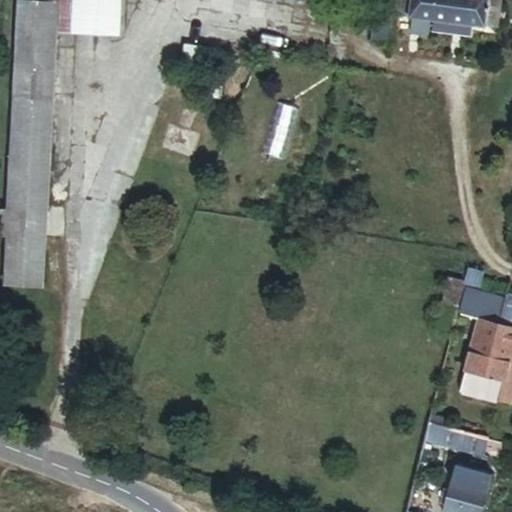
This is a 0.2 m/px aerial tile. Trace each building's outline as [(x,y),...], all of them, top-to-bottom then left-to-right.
[(16,0),(16,1),(53,3),(51,36),(117,39),(119,0),(16,0)] [(388,29),(390,15),(374,13),(375,0),(371,0),(368,27),(388,29)] [(375,0),(374,13),(390,15),(480,26),(482,0),(375,0)] [(482,0),(480,26),(492,28),(495,0),(482,0)] [(53,3),(16,1),(10,97),(19,99),(14,213),(13,240),(10,288),(39,289),(51,36),(53,3)] [(210,51),(181,47),(177,70),(192,73),(188,96),(218,101),(221,78),(207,75),(210,51)] [(0,239),(13,240),(14,213),(0,212),(0,239)] [(447,280),(430,334),(445,338),(462,284),(447,280)] [(480,322),(511,331),(511,302),(463,289),(456,315),(480,322)] [(511,351),(511,331),(480,322),(476,338),(471,353),(460,392),(497,403),(503,383),(507,384),(509,375),(506,375),(511,351)] [(503,383),(497,403),(509,406),(511,395),(511,351),(506,375),(509,375),(507,384),(503,383)] [(450,417),(433,412),(431,423),(448,429),(450,417)] [(448,429),(431,423),(426,443),(461,453),(466,434),(448,429)] [(490,461),(495,442),(466,434),(461,453),(490,461)] [(479,511),(486,490),(450,479),(439,511),(479,511)]
